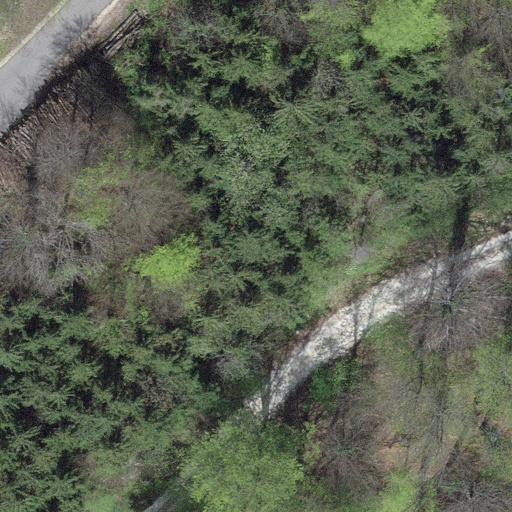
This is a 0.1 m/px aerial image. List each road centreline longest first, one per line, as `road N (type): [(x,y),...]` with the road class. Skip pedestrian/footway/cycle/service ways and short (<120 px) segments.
road 1 (track): [(167,511),(316,343),(381,300),(511,248)]
road 2 (unclassified): [(102,0),(0,108)]
